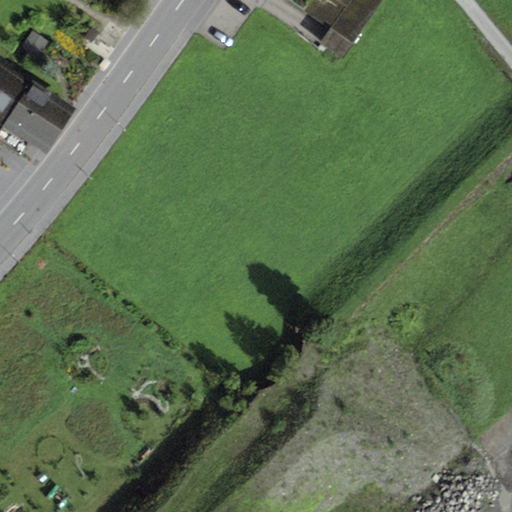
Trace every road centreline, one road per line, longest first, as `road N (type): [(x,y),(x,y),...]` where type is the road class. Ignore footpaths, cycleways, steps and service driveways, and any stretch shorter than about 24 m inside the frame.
road 1 (track): [(511,199),(315,427),(208,511)]
road 2 (primary): [(183,0),(0,239)]
